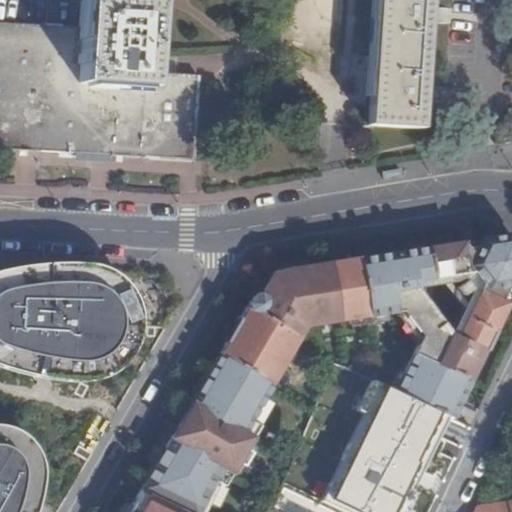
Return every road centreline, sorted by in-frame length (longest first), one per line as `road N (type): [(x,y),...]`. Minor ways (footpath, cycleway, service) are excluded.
road 1 (residential): [(240,225),(79,511)]
road 2 (tertiary): [(511,190),(240,225)]
road 3 (tertiary): [(240,225),(0,222)]
road 4 (residential): [(511,378),(448,511)]
